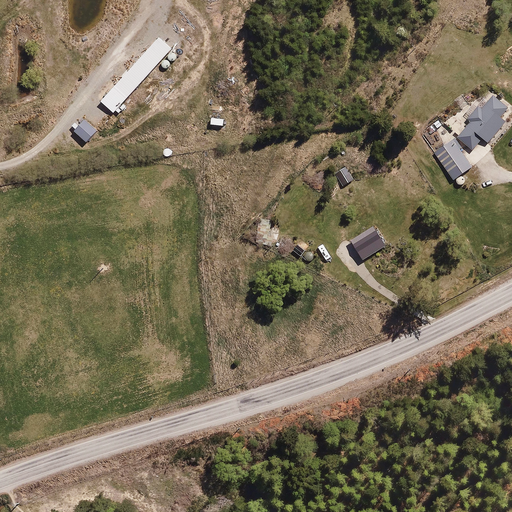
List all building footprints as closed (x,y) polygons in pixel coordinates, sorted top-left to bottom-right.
[(174,50),(160,37),(101,103),(115,116),(174,50)] [(464,122),(468,125),(457,138),(473,153),(481,145),(485,148),(507,124),(501,119),(509,109),(495,96),(483,108),(479,105),(464,122)] [(225,120),(211,119),(210,127),(224,128),(225,120)] [(98,132),(85,121),(74,135),(88,146),(98,132)] [(464,176),(473,170),(454,141),(434,153),(457,188),(467,182),(464,176)]
